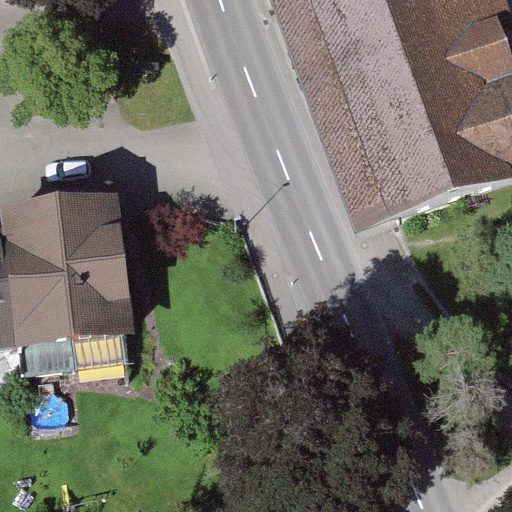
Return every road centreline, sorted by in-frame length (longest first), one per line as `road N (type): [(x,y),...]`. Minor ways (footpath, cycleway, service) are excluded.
road 1 (secondary): [(222,0),(427,511)]
road 2 (track): [(278,154),(113,166),(0,193)]
road 3 (track): [(511,395),(403,302),(330,277)]
road 4 (track): [(94,0),(113,166)]
